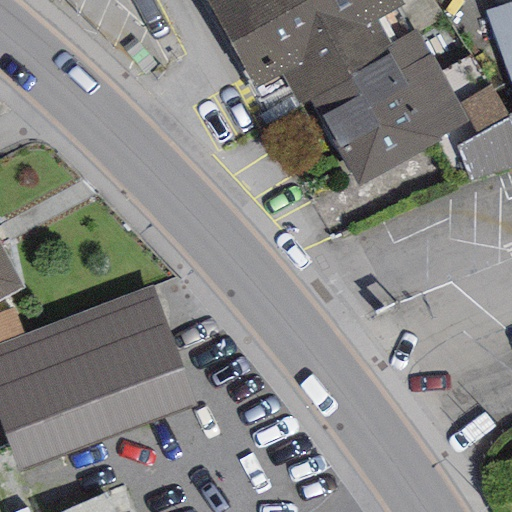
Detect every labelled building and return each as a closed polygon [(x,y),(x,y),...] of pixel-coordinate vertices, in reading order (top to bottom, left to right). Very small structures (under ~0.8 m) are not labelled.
[(203,0),(254,89),(279,77),(297,104),(308,100),(389,54),(385,48),(390,45),(377,19),(404,5),(401,0),(203,0)] [(511,2),(486,12),(511,81),(511,2)] [(389,54),(308,100),(357,185),(468,122),(458,106),(415,31),(390,45),(385,48),(389,54)] [(491,85),(458,106),(468,122),(476,135),(509,115),(491,85)] [(511,113),(509,115),(476,135),(458,146),(470,183),(511,167),(511,113)] [(0,300),(23,288),(0,246),(0,300)] [(0,343),(0,422),(19,473),(197,406),(152,286),(0,343)] [(63,511),(112,511),(104,493),(63,511)]
